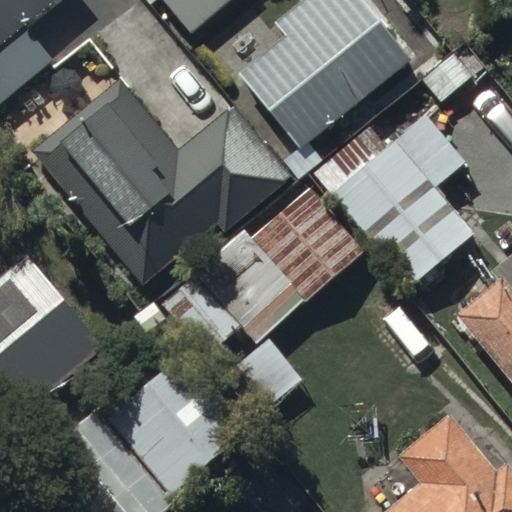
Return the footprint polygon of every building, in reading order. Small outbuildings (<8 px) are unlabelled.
[(0,0),(0,103),(49,65),(20,28),(55,0),(0,0)] [(226,0),(142,0),(147,5),(153,0),(160,0),(188,32),(226,0)] [(297,148),(408,57),(380,23),(398,9),(390,0),(303,0),(275,23),(285,36),(237,75),(297,148)] [(289,175),(230,107),(178,151),(117,80),(31,153),(144,283),(213,224),(221,233),(289,175)] [(369,126),(311,174),(406,287),(471,233),(430,185),(460,160),(421,114),(385,145),(369,126)] [(361,248),(305,187),(249,238),(240,229),(158,304),(206,356),(237,328),(251,343),(299,299),(302,302),(361,248)] [(511,253),(490,272),(497,280),(455,315),(511,383),(511,253)] [(23,254),(0,272),(0,426),(99,346),(23,254)] [(266,337),(219,375),(252,415),(299,378),(266,337)] [(28,457),(70,511),(158,511),(170,503),(167,498),(250,434),(186,352),(102,417),(93,406),(28,457)] [(418,482),(381,511),(511,511),(511,475),(500,461),(490,468),(444,413),(395,455),(418,482)]
